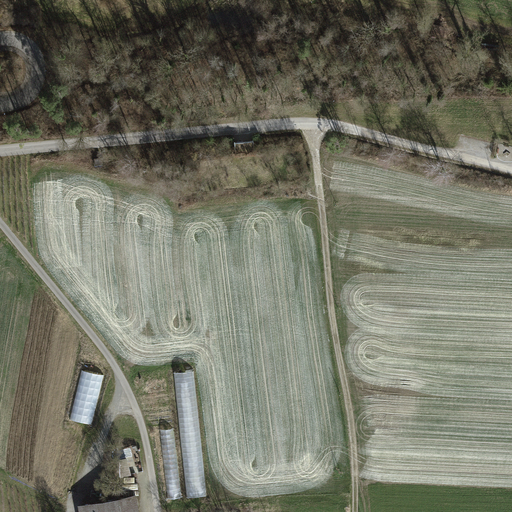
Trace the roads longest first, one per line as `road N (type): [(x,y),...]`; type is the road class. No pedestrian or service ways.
road 1 (track): [(356,511),(349,400),(309,122)]
road 2 (residential): [(155,511),(141,421),(115,366),(0,221)]
road 3 (track): [(309,122),(511,168)]
road 4 (track): [(191,132),(0,153)]
road 5 (track): [(79,511),(110,417),(127,392)]
